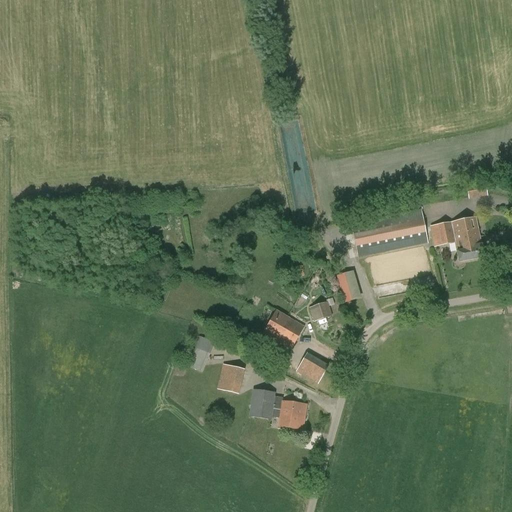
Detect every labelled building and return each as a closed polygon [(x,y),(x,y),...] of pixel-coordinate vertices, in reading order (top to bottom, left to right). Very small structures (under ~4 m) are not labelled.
[(485,183),(467,186),(469,199),(488,196),(485,183)] [(425,229),(421,210),(352,224),(358,258),(427,244),(425,229)] [(476,218),(451,223),(454,240),(458,239),(459,241),(480,237),(476,218)] [(454,240),(451,223),(430,227),(430,228),(435,246),(435,247),(455,244),(456,250),(459,263),(484,258),(482,245),(480,237),(459,241),(458,239),(454,240)] [(337,276),(345,303),(361,299),(353,271),(337,276)] [(309,309),(314,323),(332,317),(328,303),(309,309)] [(285,339),(282,344),(291,349),(304,327),(276,312),(273,318),(285,326),(281,332),(286,335),(284,339),(285,339)] [(264,333),(282,344),(285,339),(284,339),(286,335),(281,332),(285,326),(273,318),(264,333)] [(187,367),(202,373),(215,343),(199,337),(187,367)] [(307,354),(296,373),(318,385),(329,366),(307,354)] [(217,390),(239,395),(245,371),(223,365),(217,390)] [(271,420),(272,418),(279,419),(278,428),(303,431),(306,405),(282,402),(282,399),(275,398),(275,394),(253,391),(250,417),(271,420)]
